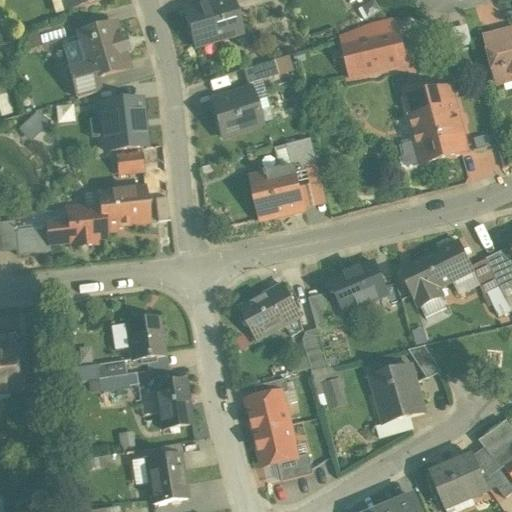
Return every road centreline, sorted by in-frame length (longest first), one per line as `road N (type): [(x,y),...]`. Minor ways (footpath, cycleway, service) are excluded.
road 1 (residential): [(196,270),(371,235),(511,186)]
road 2 (residential): [(145,0),(171,90),(196,270)]
road 3 (residential): [(196,270),(246,511)]
road 4 (residential): [(0,294),(196,270)]
road 5 (residential): [(308,511),(471,403)]
